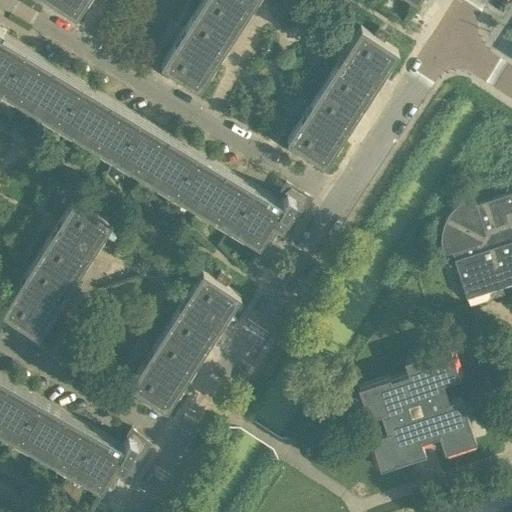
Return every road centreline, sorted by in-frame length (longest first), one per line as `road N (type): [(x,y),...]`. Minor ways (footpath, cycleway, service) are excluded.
road 1 (residential): [(339,198),(6,0)]
road 2 (residential): [(177,447),(339,198)]
road 3 (residential): [(177,447),(0,339)]
road 4 (residential): [(339,198),(448,42)]
